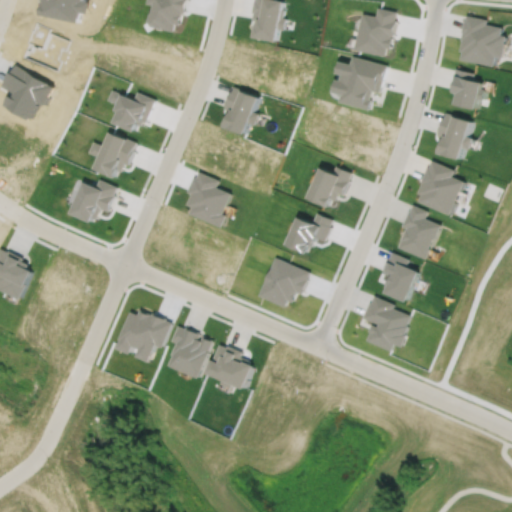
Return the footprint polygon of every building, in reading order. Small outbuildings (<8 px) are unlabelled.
[(256,0),(255,10),(256,10),(255,17),(262,18),(261,20),(258,20),(256,26),(259,26),(258,34),(271,37),(271,38),(275,39),(275,38),(279,38),(282,26),(287,27),(289,16),(284,15),(286,0),(256,0)] [(365,12),(357,48),(386,54),(388,46),(392,47),(395,36),(393,36),(394,34),(395,35),(399,19),(396,19),(398,10),(380,6),(378,15),(365,12)] [(468,14),(467,21),(466,21),(464,31),(465,31),(463,37),(464,38),(462,49),(464,50),(462,57),(496,64),(498,55),(505,56),(507,42),(506,42),(507,35),(502,34),(503,27),(487,23),(488,18),(468,14)] [(357,56),(355,64),(343,61),(340,71),(346,72),(344,81),(349,82),(344,99),(372,107),(374,99),(369,98),(372,87),(381,90),(388,65),(357,56)] [(457,67),(452,89),(457,91),(454,102),(479,108),(481,97),(485,98),(488,88),(484,87),(485,81),(475,78),(476,72),(457,67)] [(236,86),(232,96),(231,95),(226,107),(230,108),(227,116),(229,117),(227,124),(247,132),(261,96),(236,86)] [(449,111),(447,119),(446,118),(441,133),(445,134),(442,143),(446,144),(444,151),(465,158),(469,145),(474,147),(477,136),(473,135),(478,118),(460,113),(459,114),(449,111)] [(95,141),(91,151),(102,156),(97,167),(117,175),(120,169),(123,170),(126,162),(130,164),(135,151),(134,150),(138,141),(113,130),(106,145),(95,141)] [(435,158),(432,166),(431,165),(425,180),(426,180),(422,191),(426,193),(423,199),(455,213),(468,179),(456,174),(458,168),(435,158)] [(326,165),(322,175),(320,174),(316,183),(318,184),(313,196),(334,205),(337,198),(339,199),(342,192),(347,194),(353,178),(352,178),(355,171),(339,164),(337,170),(326,165)] [(416,203),(413,210),(412,209),(406,224),(411,226),(403,245),(431,257),(435,248),(434,247),(438,237),(439,238),(445,223),(428,216),(431,209),(416,203)] [(3,248),(0,254),(0,264),(3,266),(0,272),(0,285),(23,296),(29,283),(28,283),(34,270),(29,268),(32,263),(19,257),(20,254),(11,250),(10,251),(3,248)] [(377,295),(374,303),(373,302),(367,317),(382,323),(381,326),(376,324),(373,330),(374,331),(371,339),(394,349),(397,342),(405,345),(410,334),(408,333),(411,325),(409,324),(413,315),(396,307),(397,303),(377,295)] [(180,325),(174,340),(179,342),(174,354),(175,354),(171,365),(201,377),(212,351),(210,350),(215,339),(205,335),(203,340),(199,338),(202,332),(188,326),(187,328),(180,325)] [(222,343),(210,371),(225,378),(224,382),(234,386),(236,382),(247,387),(257,364),(250,361),(251,359),(243,355),(245,350),(230,344),(229,346),(222,343)]
